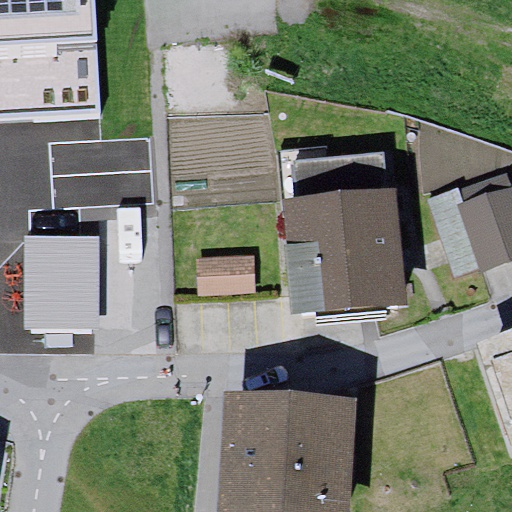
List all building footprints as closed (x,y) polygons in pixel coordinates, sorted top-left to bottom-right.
[(0,0),(0,123),(101,119),(94,0),(0,0)] [(511,196),(456,220),(483,285),(511,273),(511,196)] [(408,205),(295,216),(306,329),(419,318),(408,205)] [(101,284),(33,284),(34,345),(102,344),(101,284)] [(511,352),(490,360),(511,421),(511,352)] [(355,511),(361,415),(234,409),(228,511),(355,511)]
